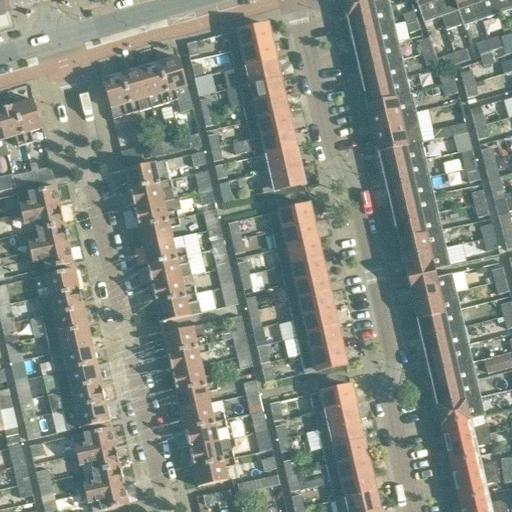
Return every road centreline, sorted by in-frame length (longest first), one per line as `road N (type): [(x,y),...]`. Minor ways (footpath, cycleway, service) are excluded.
road 1 (residential): [(411,511),(385,402),(393,365),(351,186),(322,139),(294,0)]
road 2 (residential): [(167,511),(57,40)]
road 3 (tertiary): [(57,40),(198,0)]
